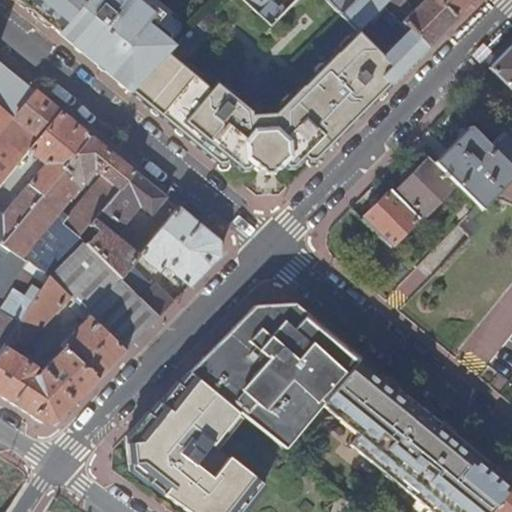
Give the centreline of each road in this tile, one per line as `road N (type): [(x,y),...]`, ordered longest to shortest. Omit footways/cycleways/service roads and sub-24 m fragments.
road 1 (residential): [(0,23),(272,245)]
road 2 (residential): [(508,0),(272,245)]
road 3 (residential): [(272,245),(511,447)]
road 4 (residential): [(272,245),(53,465)]
